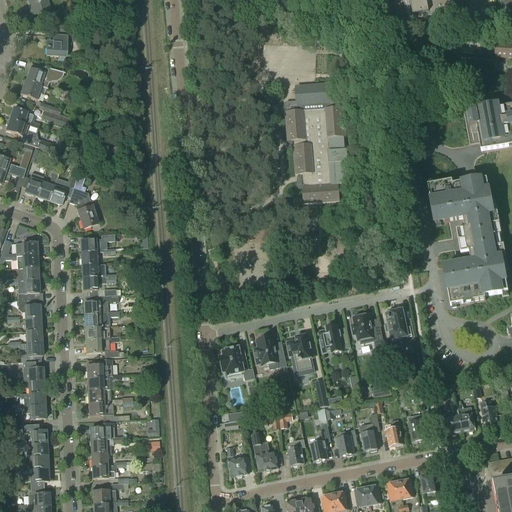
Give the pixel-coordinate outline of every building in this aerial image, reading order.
[(27,0),(31,17),(47,13),(43,0),(27,0)] [(394,0),(399,26),(432,20),(432,24),(455,20),(451,0),(394,0)] [(511,1),(500,4),(503,16),(511,13),(511,1)] [(47,44),(46,58),(58,58),(58,60),(64,61),(64,59),(65,59),(66,38),(53,37),(53,44),(47,44)] [(298,42),(298,47),(322,49),(348,50),(352,74),(357,73),(352,45),(322,43),(298,42)] [(511,45),(495,45),(494,58),(511,58),(511,45)] [(30,70),(25,83),(41,88),(47,90),(45,89),(46,87),(47,85),(51,83),(55,83),(57,82),(61,80),(62,76),(64,76),(43,68),(42,69),(44,69),(43,70),(35,67),(34,71),(30,70)] [(24,83),(20,96),(36,102),(41,88),(25,83),(24,83)] [(290,113),(285,113),(285,114),(286,114),(288,142),(287,142),(288,142),(296,142),(297,147),(293,148),(294,148),(294,162),(295,176),(305,176),(306,188),(302,188),(304,206),(304,205),(318,204),(318,205),(325,205),(325,204),(339,203),(338,186),(349,185),(346,152),(344,152),(343,138),(346,138),(346,137),(345,137),(344,124),(345,124),(344,123),(343,110),(343,109),(333,110),(333,104),(335,104),(333,86),(296,89),(297,107),(290,107),(290,113)] [(473,113),(461,115),(465,133),(471,132),(476,158),(510,152),(511,157),(511,156),(511,115),(501,117),(499,103),(472,108),(473,113)] [(41,104),(39,110),(59,117),(61,111),(41,104)] [(13,110),(9,121),(38,131),(39,126),(24,121),(26,114),(13,110)] [(42,116),(41,120),(66,129),(68,125),(42,116)] [(38,131),(9,121),(7,121),(5,126),(7,127),(5,132),(22,138),(20,144),(31,148),(34,140),(34,141),(38,131)] [(34,140),(31,148),(49,154),(51,146),(34,141),(34,140)] [(20,145),(18,151),(30,155),(33,149),(20,145)] [(34,151),(30,164),(36,166),(41,153),(34,151)] [(75,153),(72,160),(86,166),(89,158),(75,153)] [(9,168),(7,168),(9,162),(0,159),(0,172),(10,176),(16,178),(22,180),(25,171),(10,166),(9,168)] [(0,172),(0,186),(1,187),(2,182),(8,183),(10,176),(0,172)] [(72,190),(76,177),(70,175),(69,178),(66,187),(72,190)] [(84,180),(76,177),(72,190),(73,190),(68,204),(77,207),(79,212),(77,213),(83,231),(91,228),(90,226),(101,222),(95,206),(93,207),(92,203),(90,203),(88,195),(84,194),(86,189),(82,188),(84,180)] [(494,226),(499,225),(497,213),(491,214),(489,204),(491,204),(489,191),(483,193),(480,178),(486,177),(486,180),(487,180),(486,177),(480,178),(480,181),(453,187),(452,183),(434,186),(435,192),(429,193),(434,220),(440,219),(441,225),(463,221),(465,231),(456,232),(461,256),(469,254),(471,264),(443,270),(449,302),(455,301),(456,307),(463,305),(462,299),(472,298),(473,303),(482,302),(481,297),(502,293),(500,282),(506,281),(504,270),(502,270),(500,260),(506,259),(504,247),(498,248),(494,226)] [(18,192),(22,180),(16,178),(12,190),(18,192)] [(29,180),(24,194),(36,198),(41,184),(29,180)] [(41,184),(36,198),(48,202),(53,188),(41,184)] [(53,188),(48,202),(60,207),(65,192),(53,188)] [(99,241),(80,242),(80,255),(95,254),(95,249),(99,248),(99,241)] [(1,254),(0,257),(0,258),(3,259),(4,262),(9,261),(9,259),(10,258),(10,256),(7,256),(11,244),(5,242),(1,254)] [(36,244),(21,245),(22,258),(37,257),(36,244)] [(95,254),(80,255),(81,267),(96,267),(95,254)] [(22,258),(16,258),(16,271),(37,270),(37,257),(22,258)] [(96,267),(81,267),(82,280),(97,279),(103,279),(103,276),(104,276),(103,266),(96,267)] [(37,270),(16,271),(17,280),(23,280),(23,283),(38,282),(37,270)] [(116,285),(116,281),(110,281),(110,278),(109,278),(109,276),(103,276),(103,279),(97,279),(82,280),(82,293),(98,292),(98,285),(105,285),(105,286),(116,285)] [(24,296),(18,296),(18,302),(34,301),(34,296),(39,295),(38,282),(23,283),(24,296)] [(118,303),(124,302),(124,297),(116,297),(86,298),(87,305),(83,305),(83,318),(111,316),(110,314),(108,314),(107,304),(118,303)] [(34,301),(18,302),(18,312),(21,315),(25,314),(25,321),(40,320),(39,307),(34,308),(34,301)] [(388,325),(385,325),(386,332),(389,332),(391,340),(406,337),(408,343),(414,342),(410,323),(404,325),(401,311),(395,313),(395,310),(387,312),(388,314),(386,315),(388,325)] [(354,326),(351,327),(353,336),(356,335),(357,342),(360,341),(360,345),(374,342),(375,349),(383,347),(379,326),(371,327),(369,316),(362,317),(361,315),(354,317),(354,319),(353,319),(354,326)] [(112,316),(111,316),(83,318),(84,330),(109,329),(108,319),(112,319),(112,316)] [(506,330),(501,331),(503,344),(506,344),(509,364),(511,364),(511,318),(505,320),(506,330)] [(40,320),(25,321),(25,333),(40,333),(40,320)] [(331,331),(319,334),(323,351),(330,350),(331,355),(343,352),(343,350),(349,349),(350,351),(346,329),(339,331),(338,327),(329,328),(330,329),(331,331)] [(109,329),(84,330),(85,343),(112,341),(112,339),(109,339),(109,329)] [(40,333),(25,333),(26,346),(41,345),(40,333)] [(300,341),(287,344),(289,357),(292,357),(293,362),(292,362),(295,373),(312,370),(313,374),(313,373),(310,359),(312,359),(307,336),(299,338),(299,339),(300,339),(300,341)] [(258,350),(254,351),(257,365),(261,364),(262,367),(268,365),(270,371),(286,367),(282,349),(275,351),(273,339),(270,339),(270,338),(259,340),(259,342),(257,342),(258,350)] [(112,341),(85,343),(85,356),(100,355),(100,354),(104,354),(104,359),(117,359),(117,352),(109,353),(109,344),(114,344),(113,341),(112,341)] [(15,346),(13,346),(14,349),(18,349),(19,365),(34,364),(34,358),(42,358),(41,345),(26,346),(20,346),(20,343),(15,344),(15,346)] [(223,357),(219,357),(222,373),(226,372),(227,377),(243,374),(245,382),(254,380),(252,371),(248,372),(244,352),(240,353),(239,348),(235,349),(235,346),(226,348),(226,351),(222,352),(223,357)] [(112,376),(111,361),(106,361),(94,362),(94,367),(86,367),(87,380),(101,379),(108,379),(108,377),(112,376)] [(140,369),(141,378),(149,377),(148,369),(140,369)] [(42,370),(27,370),(28,383),(43,383),(42,370)] [(109,392),(109,384),(113,383),(115,381),(115,379),(114,379),(114,376),(112,376),(108,377),(108,379),(101,379),(87,380),(87,393),(109,392)] [(322,381),(315,383),(320,409),(328,408),(322,381)] [(43,383),(28,383),(29,396),(44,395),(43,383)] [(396,388),(398,396),(408,393),(406,386),(396,388)] [(479,386),(472,387),(474,401),(481,400),(479,386)] [(380,388),(372,390),(374,400),(382,398),(380,388)] [(109,392),(87,393),(88,405),(110,404),(109,402),(110,402),(109,392)] [(18,409),(17,409),(44,408),(44,395),(29,396),(20,396),(20,401),(23,401),(23,406),(18,406),(18,409)] [(342,398),(329,401),(330,408),(343,405),(342,398)] [(400,407),(407,406),(406,398),(399,399),(400,407)] [(102,423),(113,423),(113,418),(112,406),(117,406),(117,404),(115,404),(115,401),(110,402),(109,402),(110,404),(88,405),(88,418),(102,417),(102,423)] [(381,403),(375,404),(377,416),(384,415),(381,403)] [(485,405),(480,406),(481,412),(484,429),(490,427),(492,429),(495,428),(496,426),(497,426),(497,425),(502,424),(500,417),(496,418),(494,409),(486,411),(485,405)] [(462,407),(457,408),(458,413),(458,417),(462,433),(467,432),(468,434),(472,433),(473,431),(474,431),(471,415),(470,409),(463,411),(462,407)] [(44,408),(17,409),(17,411),(23,411),(24,415),(30,415),(30,421),(45,420),(44,408)] [(333,409),(325,411),(328,427),(336,426),(333,409)] [(324,410),(316,412),(320,429),(321,429),(327,428),(326,422),(324,410)] [(251,412),(228,416),(229,424),(253,421),(251,412)] [(426,415),(408,419),(409,425),(413,444),(418,443),(419,443),(423,443),(424,442),(426,441),(424,433),(429,432),(426,415)] [(458,417),(446,419),(449,436),(450,435),(452,437),(455,436),(456,434),(462,433),(458,417)] [(277,419),(270,420),(272,432),(279,431),(277,419)] [(386,431),(384,432),(386,438),(387,437),(389,448),(403,446),(399,429),(398,422),(390,424),(390,426),(385,427),(386,431)] [(20,444),(20,447),(46,445),(45,432),(38,433),(38,427),(22,428),(23,444),(20,444)] [(373,427),(360,430),(361,436),(360,436),(361,442),(362,442),(364,453),(370,452),(370,453),(376,452),(376,451),(378,451),(373,427)] [(319,441),(318,441),(319,445),(330,442),(327,428),(321,429),(322,434),(318,435),(319,441)] [(104,429),(89,430),(90,443),(105,442),(104,429)] [(152,430),(147,431),(148,438),(159,437),(159,430),(152,430)] [(260,434),(251,436),(258,474),(264,473),(266,474),(269,473),(270,472),(271,472),(271,471),(278,470),(275,453),(269,454),(267,443),(262,444),(260,434)] [(350,438),(335,441),(336,448),(338,448),(340,458),(346,457),(348,458),(351,457),(352,456),(353,455),(350,438)] [(111,442),(105,442),(90,443),(90,456),(105,455),(110,455),(110,449),(112,449),(112,444),(118,444),(118,442),(117,442),(117,439),(111,439),(111,442)] [(294,451),(287,452),(291,468),(292,468),(293,469),(297,468),(298,467),(304,465),(301,450),(305,449),(303,442),(293,444),(294,451)] [(160,443),(149,443),(150,453),(160,452),(160,443)] [(325,443),(319,445),(310,446),(314,463),(315,463),(316,464),(320,463),(321,462),(327,461),(325,451),(327,450),(325,443)] [(46,445),(20,447),(19,447),(19,449),(25,449),(26,459),(47,458),(46,445)] [(105,455),(90,456),(91,468),(106,467),(105,455)] [(21,464),(21,469),(21,472),(47,470),(47,458),(26,459),(26,464),(21,464)] [(240,460),(227,462),(230,479),(236,478),(238,480),(241,479),(242,477),(243,477),(240,460)] [(507,473),(505,461),(499,463),(500,469),(502,475),(507,473)] [(500,469),(499,463),(488,465),(489,471),(500,469)] [(106,467),(91,468),(91,481),(114,480),(113,473),(115,473),(115,469),(120,469),(120,467),(118,467),(118,464),(113,464),(113,467),(106,467)] [(490,477),(502,475),(500,469),(489,471),(490,477)] [(47,470),(21,472),(20,472),(20,474),(27,474),(27,478),(33,478),(33,484),(48,483),(47,470)] [(425,479),(420,479),(423,495),(425,502),(429,501),(430,504),(431,505),(432,506),(434,507),(440,506),(442,505),(442,503),(442,499),(437,500),(433,476),(431,477),(430,475),(427,476),(426,478),(424,478),(425,479)] [(403,482),(398,483),(402,501),(413,499),(410,481),(408,481),(407,480),(404,480),(403,482)] [(511,511),(511,481),(493,485),(498,511),(511,511)] [(388,485),(387,486),(390,503),(402,501),(398,483),(394,484),(393,483),(388,483),(388,485)] [(110,492),(92,493),(93,506),(115,505),(115,502),(115,495),(114,492),(123,492),(123,486),(117,486),(117,487),(110,487),(110,492)] [(371,489),(365,490),(369,507),(380,505),(377,488),(375,488),(375,486),(371,487),(371,489)] [(355,492),(354,492),(357,510),(369,507),(365,490),(360,491),(359,489),(355,490),(355,492)] [(338,495),(333,496),(335,511),(344,511),(347,511),(344,494),(343,494),(342,492),(338,493),(338,495)] [(49,495),(34,496),(34,509),(49,508),(49,495)] [(323,498),(321,498),(323,511),(335,511),(333,496),(328,497),(327,495),(323,496),(323,498)] [(305,501),(298,502),(300,511),(313,511),(311,499),(309,500),(309,499),(304,500),(305,501)] [(288,504),(285,504),(286,511),(300,511),(298,502),(292,503),(292,502),(288,503),(288,504)]
